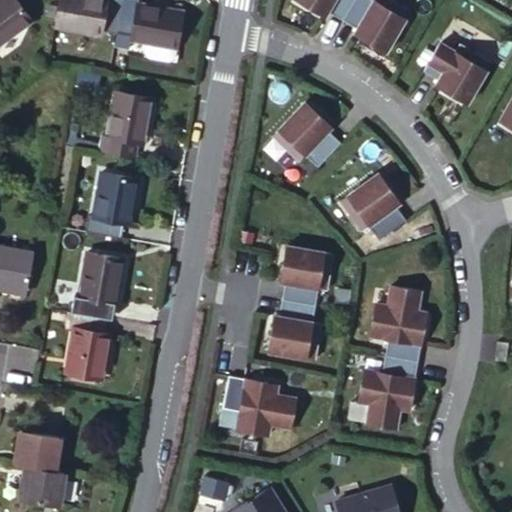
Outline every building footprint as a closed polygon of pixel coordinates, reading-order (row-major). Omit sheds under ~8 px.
[(0,0),(0,43),(34,19),(19,0),(0,0)] [(115,48),(121,9),(104,6),(104,0),(65,0),(61,29),(100,36),(98,46),(115,48)] [(304,0),(347,25),(361,0),(304,0)] [(361,0),(347,25),(393,52),(417,11),(399,0),(381,0),(361,0)] [(135,11),(121,9),(115,48),(130,50),(131,39),(172,45),(178,9),(136,1),(135,11)] [(464,51),(448,41),(431,70),(447,80),(444,85),(476,103),(500,62),(468,43),(464,51)] [(101,146),(134,151),(137,139),(145,140),(154,96),(119,89),(110,134),(103,133),(101,146)] [(314,102),(280,137),(307,162),(314,155),(326,167),(350,143),(337,131),(340,128),(314,102)] [(85,227),(121,233),(122,222),(129,223),(139,175),(103,168),(93,216),(87,215),(85,227)] [(387,173),(348,201),(371,231),(378,226),(388,240),(416,220),(405,206),(409,203),(387,173)] [(0,282),(1,279),(37,285),(43,251),(0,244),(0,282)] [(343,254),(296,246),(290,282),(295,283),(292,299),(326,305),(329,289),(337,291),(343,254)] [(70,309),(107,315),(109,299),(117,300),(126,256),(90,248),(80,294),(73,292),(70,309)] [(398,339),(395,355),(429,361),(435,322),(426,321),(427,312),(431,291),(400,285),(397,305),(385,303),(379,336),(398,339)] [(326,305),(292,299),(289,316),(284,315),(278,353),(325,361),(331,324),(323,323),(326,305)] [(104,331),(107,315),(70,309),(67,325),(75,326),(66,373),(102,380),(112,332),(104,331)] [(426,321),(435,322),(437,313),(427,312),(426,321)] [(509,341),(498,339),(496,358),(507,359),(509,341)] [(380,404),(377,424),(407,430),(410,409),(412,400),(421,402),(429,361),(395,355),(392,372),(374,369),(368,402),(380,404)] [(279,385),(238,377),(232,410),(250,413),(246,431),(279,437),(281,426),(301,429),(307,400),(286,396),(277,394),(279,385)] [(288,386),(279,385),(277,394),(286,396),(288,386)] [(412,400),(410,409),(420,411),(421,402),(412,400)] [(17,444),(10,477),(21,479),(53,486),(60,453),(17,444)] [(16,511),(60,511),(66,488),(53,486),(21,479),(14,511),(16,511)] [(409,511),(402,485),(347,501),(350,511),(409,511)] [(294,511),(280,489),(243,511),(294,511)]
